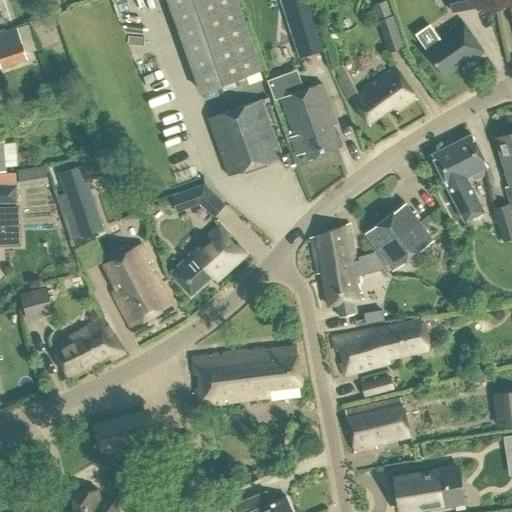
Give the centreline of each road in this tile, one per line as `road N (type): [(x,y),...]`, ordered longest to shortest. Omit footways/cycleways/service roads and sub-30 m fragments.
road 1 (tertiary): [(0,432),(180,340),(276,257)]
road 2 (tertiary): [(276,257),(365,175),(503,89)]
road 3 (residential): [(346,511),(305,298),(276,257)]
